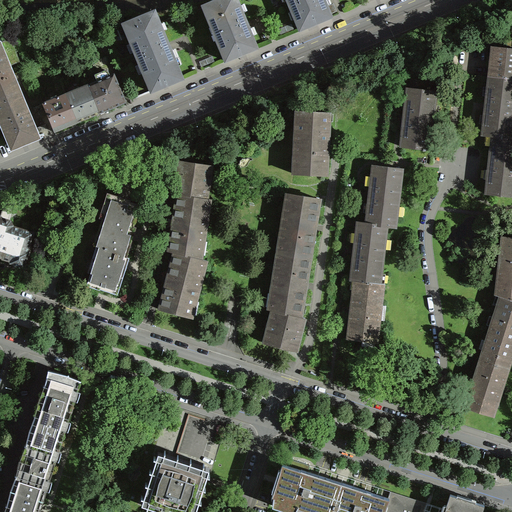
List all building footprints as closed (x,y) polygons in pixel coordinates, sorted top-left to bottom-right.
[(221,50),(226,61),(236,57),(257,48),(237,0),(218,0),(203,6),(208,17),(207,17),(221,50)] [(308,27),(331,17),(324,0),(287,0),(300,30),(308,27)] [(131,43),(130,43),(143,73),(144,73),(151,91),(161,87),(183,78),(155,11),(152,12),(151,10),(125,20),(126,23),(123,24),(131,43)] [(292,24),(279,29),(281,34),(294,29),(292,24)] [(0,121),(1,125),(11,149),(40,138),(30,115),(31,114),(29,110),(28,110),(13,74),(14,74),(12,69),(11,69),(10,66),(20,61),(11,38),(0,42),(0,121)] [(511,49),(493,47),(491,66),(490,76),(511,78),(511,49)] [(212,56),(199,62),(201,66),(214,61),(212,56)] [(88,85),(99,113),(113,107),(126,101),(114,74),(88,85)] [(511,137),(511,133),(511,78),(490,76),(489,76),(485,111),(483,134),(493,135),(511,137)] [(66,94),(77,122),(86,118),(99,113),(88,85),(66,94)] [(423,149),(423,150),(426,151),(426,149),(430,149),(432,132),(436,91),(408,88),(401,146),(423,149)] [(66,94),(43,103),(55,131),(65,127),(71,124),(71,125),(77,122),(66,94)] [(294,155),(295,155),(295,153),(298,153),(297,173),(327,175),(330,113),(300,111),(299,132),(296,132),(297,130),(295,130),(295,148),(294,155)] [(486,193),(511,196),(511,137),(493,135),(489,171),(486,193)] [(177,195),(177,194),(207,199),(209,187),(207,187),(207,184),(208,176),(210,177),(212,166),(178,160),(173,194),(177,195)] [(373,165),(367,223),(387,225),(395,226),(398,206),(402,168),(373,165)] [(96,245),(96,247),(127,257),(134,236),(131,235),(133,230),(141,205),(130,201),(131,200),(107,192),(103,204),(108,205),(104,219),(102,218),(98,231),(103,232),(98,246),(96,245)] [(204,217),(207,199),(177,194),(177,195),(168,251),(174,252),(198,258),(201,238),(204,238),(204,240),(205,240),(206,233),(208,215),(207,215),(207,217),(204,217)] [(281,235),(282,233),(284,234),(281,252),(311,257),(320,199),(290,194),(287,213),(285,212),(285,210),(284,210),(281,228),(280,235),(281,235)] [(1,217),(0,218),(0,257),(4,259),(11,261),(10,262),(13,263),(14,267),(18,268),(21,266),(24,267),(30,247),(29,247),(34,232),(13,225),(11,220),(1,217)] [(382,263),(387,225),(367,223),(358,222),(351,280),(355,280),(380,283),(382,263)] [(511,299),(511,237),(503,237),(499,272),(497,294),(501,296),(511,299)] [(126,260),(127,257),(96,247),(92,258),(97,260),(93,273),(91,272),(87,285),(100,289),(115,293),(117,287),(120,288),(127,266),(124,265),(126,260)] [(202,259),(198,258),(174,252),(159,309),(188,316),(193,298),(196,298),(195,300),(197,301),(198,294),(203,276),(202,276),(201,278),(199,277),(204,259),(202,258),(202,259)] [(311,257),(281,252),(278,270),(276,270),(276,268),(275,268),(272,285),(271,292),(272,292),(272,291),(275,291),(272,309),(301,317),(302,316),(311,257)] [(355,280),(348,338),(377,341),(379,319),(383,283),(380,283),(355,280)] [(511,299),(501,296),(490,331),(484,351),(511,360),(511,355),(511,299)] [(263,342),(297,351),(305,317),(302,316),(301,317),(272,309),(269,320),(271,321),(270,328),(269,331),(267,331),(263,342)] [(493,415),(511,360),(484,351),(471,389),(466,406),(493,415)] [(62,440),(62,439),(81,380),(69,375),(69,374),(68,374),(68,375),(48,370),(45,385),(43,385),(44,386),(37,410),(35,415),(34,414),(34,415),(35,416),(29,429),(62,440)] [(62,440),(29,429),(26,444),(25,444),(24,445),(25,445),(17,471),(16,474),(15,474),(15,475),(16,475),(10,489),(43,500),(62,440)] [(142,502),(172,511),(194,511),(209,467),(185,460),(158,451),(142,502)] [(309,472),(310,465),(287,458),(284,464),(282,463),(277,481),(271,498),(273,498),(272,505),(293,511),(294,511),(298,506),(316,511),(332,511),(342,483),(315,474),(309,472)] [(332,511),(384,511),(389,498),(362,489),(342,483),(332,511)] [(6,504),(5,505),(6,505),(4,511),(39,511),(43,500),(10,489),(10,490),(7,504),(6,504)] [(406,496),(391,491),(389,498),(384,511),(423,511),(426,503),(406,496)] [(444,511),(482,511),(485,504),(461,497),(450,493),(444,511)]
